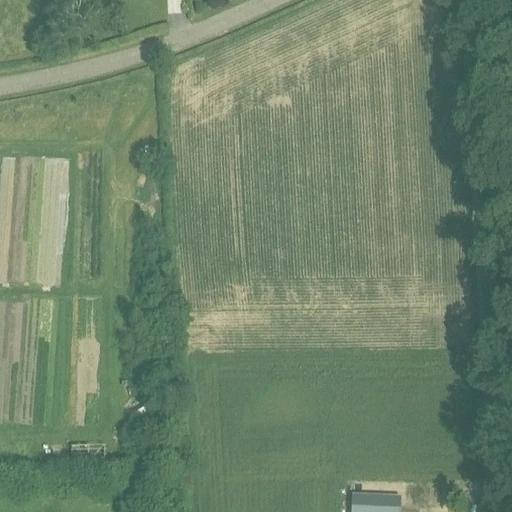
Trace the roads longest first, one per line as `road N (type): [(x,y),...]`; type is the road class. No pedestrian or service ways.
road 1 (unclassified): [(490,511),(469,0)]
road 2 (unclassified): [(0,85),(160,47),(262,0)]
